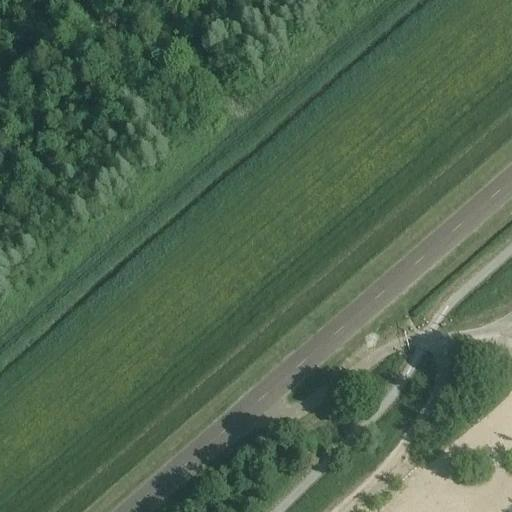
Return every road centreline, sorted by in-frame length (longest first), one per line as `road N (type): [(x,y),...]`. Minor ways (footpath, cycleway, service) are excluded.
road 1 (tertiary): [(131,511),(511,179)]
road 2 (track): [(439,340),(436,400),(415,433),(337,511)]
